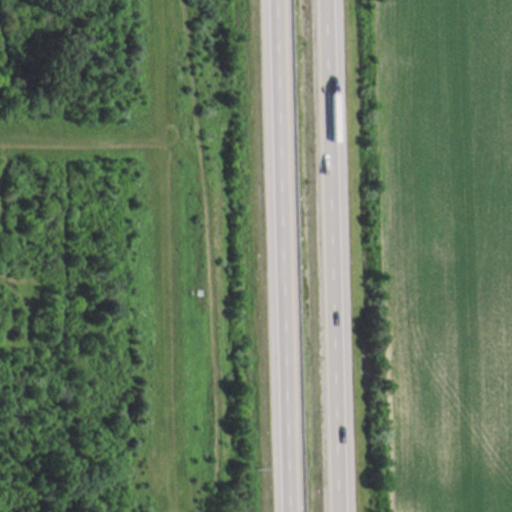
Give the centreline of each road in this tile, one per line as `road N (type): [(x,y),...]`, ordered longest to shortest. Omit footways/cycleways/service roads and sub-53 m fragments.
road 1 (motorway): [(355,511),(342,0)]
road 2 (motorway): [(286,0),(297,511)]
